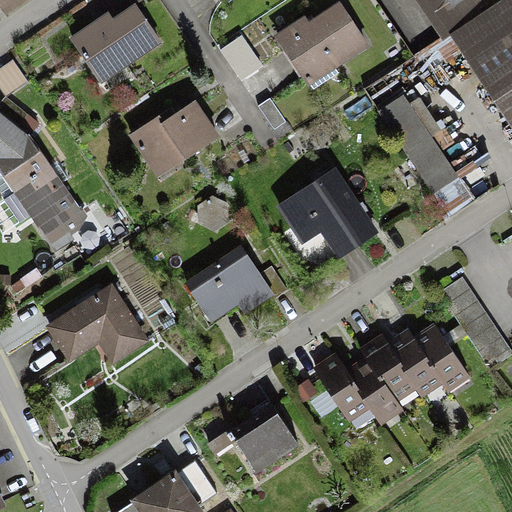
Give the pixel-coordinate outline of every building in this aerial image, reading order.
[(365,44),(340,5),(308,25),(304,18),(278,35),(304,75),(328,60),(331,65),(365,44)] [(158,42),(134,6),(102,27),(98,21),(73,38),(97,74),(122,58),(125,64),(158,42)] [(511,32),(472,60),(511,119),(511,32)] [(457,178),(405,94),(382,108),(434,192),(457,178)] [(0,192),(4,199),(15,191),(56,251),(72,239),(71,233),(79,228),(86,214),(29,132),(19,124),(28,114),(6,95),(0,101),(0,192)] [(217,136),(194,101),(163,121),(159,115),(132,134),(155,168),(180,151),(185,158),(217,136)] [(375,232),(335,171),(280,207),(295,230),(314,218),(339,255),(375,232)] [(214,197),(200,205),(201,211),(221,221),(226,218),(226,203),(214,197)] [(258,274),(241,247),(187,282),(207,313),(235,294),(246,311),(272,294),(274,297),(286,289),(271,266),(258,274)] [(511,351),(462,276),(439,292),(486,363),(494,358),(497,364),(511,354),(511,351)] [(145,339),(110,286),(50,325),(71,357),(110,332),(124,353),(145,339)] [(346,416),(368,402),(378,417),(398,404),(393,397),(414,383),(420,391),(440,378),(445,385),(466,371),(438,328),(427,336),(417,342),(411,334),(401,340),(391,347),(385,339),(375,345),(364,352),(370,361),(359,368),(349,374),(339,359),(328,366),(317,373),(346,416)] [(298,443),(272,403),(227,432),(232,439),(235,438),(256,470),(298,443)] [(218,493),(195,459),(115,511),(198,511),(199,511),(196,507),(218,493)]
